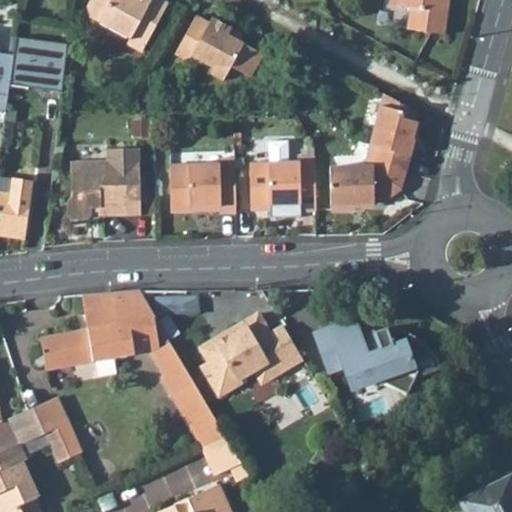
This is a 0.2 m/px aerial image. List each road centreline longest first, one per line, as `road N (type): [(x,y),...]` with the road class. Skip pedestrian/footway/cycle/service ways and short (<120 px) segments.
road 1 (tertiary): [(0,284),(100,271),(426,258)]
road 2 (residential): [(502,0),(456,163),(462,210)]
